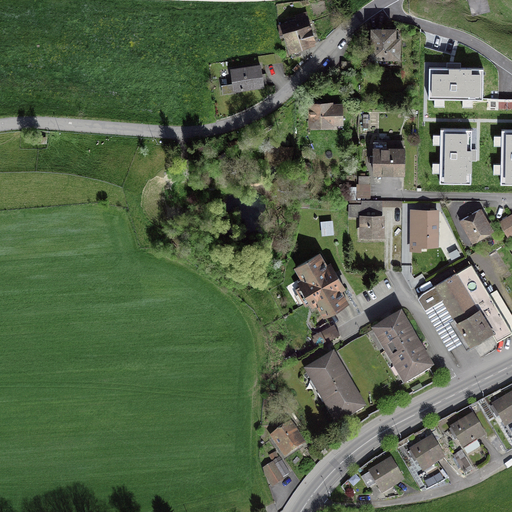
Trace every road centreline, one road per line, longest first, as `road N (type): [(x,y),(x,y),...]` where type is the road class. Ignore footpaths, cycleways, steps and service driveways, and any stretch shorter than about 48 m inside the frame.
road 1 (residential): [(381,2),(299,81),(204,127),(0,126)]
road 2 (residential): [(305,504),(389,501),(457,487),(511,459)]
road 3 (primary): [(305,504),(372,437),(463,390)]
road 4 (residential): [(463,390),(402,290),(337,328)]
road 5 (residential): [(381,2),(511,68)]
road 6 (residential): [(377,195),(511,199)]
